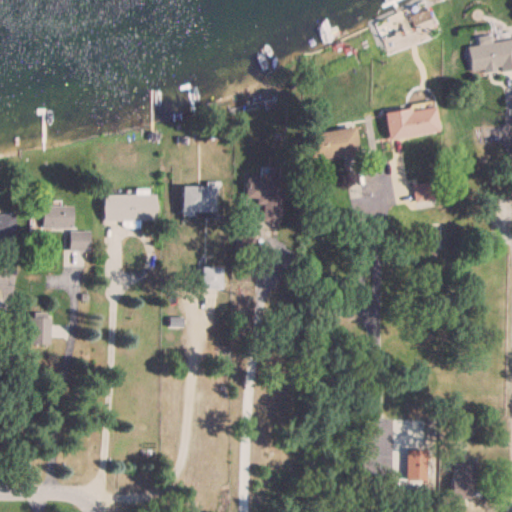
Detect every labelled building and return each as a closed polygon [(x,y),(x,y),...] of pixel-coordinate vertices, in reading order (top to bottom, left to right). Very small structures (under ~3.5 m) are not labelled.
[(511,46),(511,38),(463,44),(467,73),(511,67),(511,46)] [(436,130),(432,104),(382,112),(386,138),(436,130)] [(357,153),(353,126),(306,133),(310,159),(357,153)] [(260,204),(260,221),(279,221),(280,179),(246,178),(246,204),(260,204)] [(414,208),(434,206),(431,181),(411,183),(414,208)] [(213,186),(179,186),(179,215),(191,215),(191,212),(213,212),(213,186)] [(154,193),(100,193),(100,220),(154,220),(154,193)] [(87,250),(87,231),(69,231),(70,202),(36,201),(36,229),(67,229),(66,250),(87,250)] [(0,212),(0,236),(15,235),(11,211),(0,212)] [(465,274),(473,274),(473,282),(491,282),(491,265),(481,265),(481,254),(465,254),(465,274)] [(198,288),(218,288),(218,266),(198,266),(198,288)] [(48,344),(48,314),(27,314),(27,344),(48,344)] [(469,498),(470,463),(451,462),(450,498),(469,498)]
